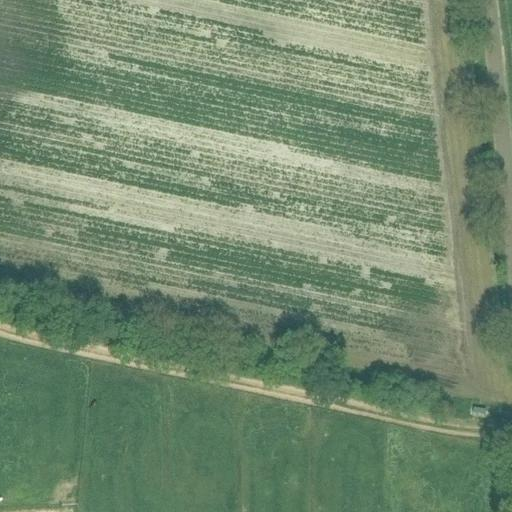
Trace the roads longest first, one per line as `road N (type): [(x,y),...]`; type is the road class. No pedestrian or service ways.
road 1 (track): [(511,430),(0,326)]
road 2 (unclassified): [(511,210),(490,0)]
